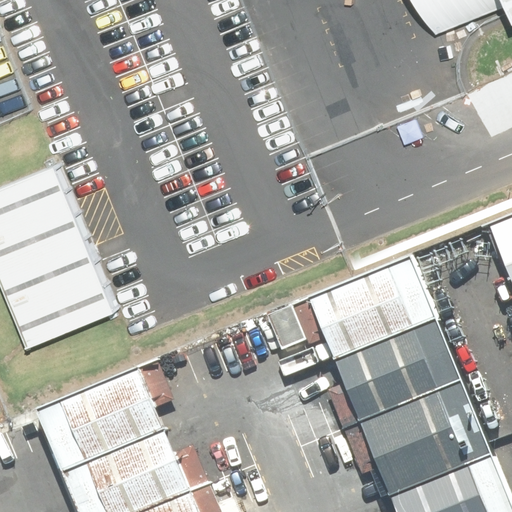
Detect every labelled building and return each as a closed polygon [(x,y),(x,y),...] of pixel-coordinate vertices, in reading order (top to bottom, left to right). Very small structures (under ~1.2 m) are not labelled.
[(123,311),(63,161),(0,185),(0,259),(35,346),(123,311)] [(511,217),(494,224),(511,269),(511,217)] [(316,296),(341,358),(445,317),(420,255),(316,296)] [(341,358),(367,421),(469,381),(445,317),(341,358)] [(51,405),(93,511),(203,511),(146,367),(51,405)] [(396,496),(498,456),(469,381),(367,421),(396,496)] [(396,496),(402,511),(511,511),(511,490),(498,456),(396,496)]
